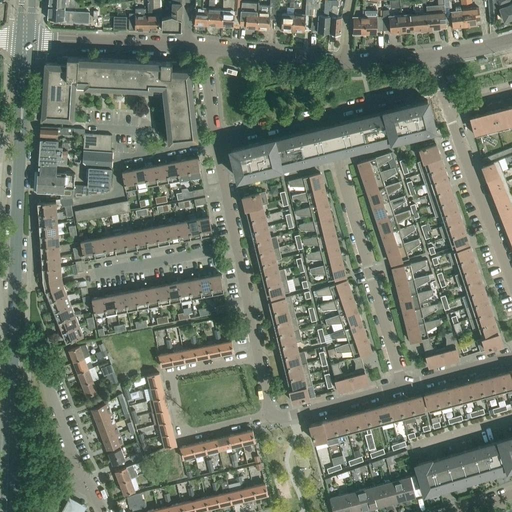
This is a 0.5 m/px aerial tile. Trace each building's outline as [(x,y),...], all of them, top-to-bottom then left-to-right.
[(158,29),(159,14),(159,8),(154,8),(153,0),(147,0),(148,7),(147,7),(147,8),(147,30),(158,29)] [(207,25),(208,7),(203,7),(203,0),(195,0),(194,24),(207,25)] [(221,26),(222,9),(215,8),(214,0),(209,0),(209,7),(208,7),(207,25),(221,26)] [(240,19),(240,9),(240,0),(234,0),(234,10),(222,9),(221,26),(233,27),(234,19),(240,19)] [(269,19),(275,19),(276,0),(270,0),(270,4),(258,4),(257,28),(269,29),(269,19)] [(329,33),(330,0),(325,0),(324,15),(318,15),(317,32),(329,33)] [(340,34),(342,17),(337,16),(338,0),(331,0),(330,0),(329,33),(340,34)] [(463,26),(462,9),(451,11),(450,7),(451,7),(450,0),(443,0),(444,4),(443,4),(444,14),(445,22),(451,22),(452,27),(463,26)] [(240,19),(239,25),(245,25),(245,27),(257,28),(258,4),(258,2),(247,1),(241,1),(240,9),(240,19)] [(181,30),(182,2),(172,2),(171,14),(162,17),(161,17),(161,30),(181,30)] [(511,17),(511,3),(499,8),(504,21),(511,17)] [(444,14),(443,4),(426,6),(427,12),(426,12),(428,30),(440,29),(440,28),(446,27),(445,22),(444,14)] [(48,5),(47,19),(65,20),(65,21),(89,23),(89,12),(64,11),(64,6),(48,5)] [(479,14),(478,7),(462,9),(463,26),(476,25),(475,15),(479,14)] [(147,30),(147,8),(135,8),(135,13),(128,12),(128,30),(147,30)] [(401,32),(400,14),(389,15),(388,9),(383,10),(383,17),(382,17),(383,30),(390,29),(390,33),(401,32)] [(365,17),(365,10),(362,10),(362,17),(353,17),(353,34),(364,34),(364,17),(365,17)] [(383,30),(382,17),(377,17),(377,10),(365,10),(365,17),(364,17),(364,34),(377,34),(377,30),(383,30)] [(292,30),(293,13),(282,12),(281,30),(292,30)] [(428,30),(426,12),(413,13),(414,31),(428,30)] [(305,31),(306,14),(293,13),(292,30),(305,31)] [(414,31),(413,13),(400,14),(401,32),(414,31)] [(126,30),(127,16),(114,16),(113,29),(126,30)] [(119,88),(120,59),(63,56),(62,63),(45,62),(41,118),(73,120),(75,90),(76,90),(77,86),(119,88)] [(198,139),(190,70),(190,69),(176,69),(176,62),(120,59),(119,88),(163,90),(169,142),(198,139)] [(433,136),(431,130),(434,129),(435,135),(436,135),(434,129),(427,100),(339,122),(340,125),(326,129),(319,131),(318,127),(231,149),(238,178),(238,180),(239,180),(238,177),(240,176),(242,183),(318,165),(335,160),(351,156),(433,136)] [(511,126),(511,105),(493,111),(498,130),(511,126)] [(498,130),(493,111),(471,117),(476,136),(498,130)] [(72,134),(72,130),(74,130),(74,128),(41,126),(40,136),(57,137),(58,133),(72,134)] [(111,151),(112,135),(84,133),(83,150),(111,151)] [(58,145),(58,140),(40,139),(39,151),(61,152),(61,153),(67,154),(68,142),(62,142),(62,146),(58,145)] [(440,155),(436,143),(433,144),(433,143),(430,144),(430,145),(419,149),(423,160),(440,155)] [(88,166),(111,167),(112,151),(111,151),(83,150),(82,161),(88,166)] [(483,162),(505,154),(503,150),(482,159),(483,162)] [(67,164),(67,154),(61,153),(61,152),(39,151),(39,163),(57,164),(61,164),(67,164)] [(378,166),(391,158),(390,152),(358,163),(363,178),(380,172),(380,171),(378,166)] [(443,165),(440,155),(423,160),(417,162),(421,173),(443,165)] [(201,175),(198,162),(200,162),(199,158),(198,158),(197,157),(186,159),(190,177),(201,175)] [(190,177),(186,159),(175,161),(179,179),(180,179),(181,181),(183,182),(188,181),(190,179),(189,177),(190,177)] [(502,170),(498,160),(482,166),(486,177),(502,170)] [(179,179),(175,161),(165,163),(168,181),(179,179)] [(56,172),(57,164),(39,163),(38,171),(36,192),(64,194),(64,188),(74,188),(75,173),(56,172)] [(168,181),(165,163),(154,165),(158,183),(168,181)] [(158,183),(154,165),(144,167),(147,185),(158,183)] [(447,176),(443,165),(421,173),(425,184),(447,176)] [(88,166),(87,185),(89,185),(88,195),(107,192),(107,187),(109,187),(111,167),(88,166)] [(147,185),(144,167),(133,169),(137,187),(147,185)] [(385,186),(383,180),(396,172),(394,167),(380,171),(380,172),(363,178),(368,192),(385,186)] [(137,187),(133,169),(122,171),(126,190),(137,187)] [(506,181),(502,170),(486,177),(490,187),(506,181)] [(324,188),(320,173),(288,180),(289,186),(305,186),(306,192),(324,188)] [(428,194),(450,187),(447,176),(425,184),(428,194)] [(388,195),(401,186),(399,181),(385,186),(368,192),(373,206),(390,200),(389,200),(388,195)] [(510,191),(506,181),(490,187),(495,197),(510,191)] [(454,198),(450,187),(428,194),(432,205),(454,198)] [(204,194),(203,188),(192,190),(193,196),(204,194)] [(327,202),(324,188),(306,192),(292,195),(293,200),(308,201),(310,206),(310,207),(327,202)] [(268,203),(265,191),(259,192),(248,195),(248,193),(244,194),(245,196),(242,196),(245,208),(262,204),(268,203)] [(511,201),(511,195),(510,191),(495,197),(499,207),(511,201)] [(392,209),(405,200),(404,195),(389,200),(390,200),(373,206),(377,220),(394,215),(394,214),(392,209)] [(62,206),(65,206),(66,211),(72,210),(71,204),(73,204),(72,197),(61,199),(62,206)] [(206,203),(205,197),(194,199),(195,205),(206,203)] [(457,209),(454,198),(432,205),(435,216),(441,214),(457,209)] [(124,212),(130,211),(128,200),(122,201),(124,212)] [(57,213),(56,201),(37,203),(38,214),(57,213)] [(124,212),(122,201),(116,202),(118,214),(124,212)] [(511,213),(511,201),(499,207),(503,217),(511,213)] [(118,214),(116,202),(110,204),(112,215),(118,214)] [(331,217),(327,202),(310,207),(310,206),(295,210),(296,215),(312,215),(313,221),(331,217)] [(112,215),(110,204),(104,205),(106,216),(112,215)] [(265,215),(262,204),(245,208),(248,219),(265,215)] [(106,216),(104,205),(98,206),(100,217),(106,216)] [(100,217),(98,206),(92,207),(95,218),(100,217)] [(95,218),(92,207),(86,208),(89,219),(95,218)] [(89,219),(86,208),(81,209),(83,220),(89,219)] [(83,220),(81,209),(74,210),(77,222),(83,220)] [(397,223),(410,215),(408,209),(394,214),(394,215),(377,220),(382,234),(399,229),(399,228),(397,223)] [(461,219),(457,209),(441,214),(444,225),(461,219)] [(57,223),(57,213),(38,214),(39,225),(57,223)] [(511,225),(511,213),(503,217),(507,228),(511,225)] [(267,226),(265,215),(248,219),(250,230),(267,226)] [(211,229),(209,216),(198,218),(201,236),(212,234),(212,233),(214,233),(213,229),(211,229)] [(334,232),(331,217),(313,221),(299,224),(300,230),(315,230),(317,235),(317,236),(334,232)] [(201,236),(198,218),(187,220),(191,239),(201,236)] [(465,230),(461,219),(444,225),(439,226),(442,238),(448,236),(465,230)] [(191,239),(187,220),(176,222),(180,241),(191,239)] [(180,241),(176,222),(166,224),(169,243),(180,241)] [(58,234),(57,223),(39,225),(39,236),(58,234)] [(169,243),(166,224),(155,226),(159,245),(169,243)] [(402,237),(415,229),(413,224),(399,228),(399,229),(382,234),(387,249),(404,243),(402,237)] [(159,245),(155,226),(144,228),(148,247),(159,245)] [(270,237),(267,226),(250,230),(253,241),(270,237)] [(148,247),(144,228),(134,230),(137,249),(148,247)] [(137,249),(134,230),(123,233),(127,251),(137,249)] [(468,242),(465,230),(448,236),(452,247),(468,242)] [(338,246),(334,232),(317,236),(317,235),(302,239),(304,244),(319,244),(320,250),(338,246)] [(127,251),(123,233),(113,235),(116,253),(127,251)] [(58,245),(58,234),(39,236),(40,246),(58,245)] [(116,253),(113,235),(102,237),(106,255),(116,253)] [(276,235),(270,237),(253,241),(256,252),(273,248),(278,246),(279,246),(276,235)] [(106,255),(102,237),(91,239),(95,257),(106,255)] [(420,243),(418,238),(404,243),(387,249),(392,263),(409,258),(407,252),(420,243)] [(95,257),(91,239),(80,241),(84,259),(95,257)] [(59,256),(58,245),(40,246),(41,257),(59,256)] [(473,257),(470,245),(447,253),(451,264),(457,262),(473,257)] [(281,258),(278,246),(273,248),(256,252),(258,263),(275,259),(281,258)] [(341,261),(338,246),(320,250),(306,254),(307,259),(323,259),(324,265),(341,261)] [(60,267),(59,256),(41,257),(42,268),(60,267)] [(477,267),(475,261),(473,257),(457,262),(460,273),(477,267)] [(261,274),(278,270),(275,259),(258,263),(261,274)] [(412,272),(426,265),(425,259),(393,267),(396,282),(414,278),(412,272)] [(84,271),(82,260),(75,261),(77,272),(84,271)] [(345,276),(341,261),(324,265),(309,268),(311,273),(326,274),(328,280),(345,276)] [(63,282),(62,279),(61,276),(61,277),(61,275),(60,275),(60,267),(42,268),(42,279),(44,287),(44,288),(45,288),(45,289),(63,285),(62,284),(63,284),(63,282)] [(481,278),(477,267),(460,273),(455,274),(458,286),(464,284),(481,278)] [(264,285),(287,280),(284,268),(278,270),(261,274),(264,285)] [(223,292),(221,278),(222,278),(222,274),(220,275),(220,273),(209,275),(212,294),(223,292)] [(416,287),(430,279),(428,274),(414,278),(396,282),(400,297),(417,293),(417,292),(416,287)] [(212,294),(209,275),(198,277),(202,296),(212,294)] [(202,296),(198,277),(188,279),(191,298),(202,296)] [(484,289),(481,278),(464,284),(467,294),(484,289)] [(191,298),(188,279),(177,282),(181,300),(191,298)] [(351,294),(346,280),(346,279),(315,290),(317,295),(332,294),(334,300),(351,294)] [(289,291),(287,280),(264,285),(267,297),(289,291)] [(181,300),(177,282),(166,284),(170,302),(181,300)] [(66,295),(64,289),(64,288),(63,286),(64,286),(63,284),(62,284),(63,285),(45,289),(45,288),(44,288),(45,292),(49,302),(66,295)] [(170,302),(166,284),(156,286),(159,304),(170,302)] [(159,304),(156,286),(145,288),(149,306),(159,304)] [(149,306),(145,288),(135,290),(138,308),(149,306)] [(419,301),(433,294),(432,289),(417,292),(417,293),(400,297),(403,312),(421,307),(419,301)] [(488,300),(484,289),(467,294),(462,296),(466,307),(488,300)] [(138,308),(135,290),(124,292),(128,310),(138,308)] [(128,310),(124,292),(113,294),(117,312),(128,310)] [(117,312),(113,294),(103,296),(106,315),(117,312)] [(356,308),(351,294),(334,300),(320,305),(322,310),(337,308),(339,314),(356,308)] [(70,305),(66,295),(49,302),(53,312),(70,305)] [(293,307),(290,295),(268,301),(270,312),(293,307)] [(106,315),(103,296),(92,298),(95,317),(106,315)] [(491,311),(488,300),(466,307),(469,318),(491,311)] [(423,316),(437,309),(435,303),(421,307),(403,312),(407,326),(424,322),(424,321),(423,316)] [(227,310),(226,304),(215,306),(216,312),(227,310)] [(75,315),(70,305),(53,312),(58,322),(75,315)] [(296,318),(293,307),(270,312),(273,323),(296,318)] [(361,323),(356,308),(339,314),(325,319),(327,324),(342,323),(344,328),(361,323)] [(495,322),(491,311),(469,318),(473,329),(478,327),(495,322)] [(79,325),(75,315),(58,322),(62,332),(79,325)] [(276,335),(299,329),(296,318),(273,323),(276,335)] [(427,330),(440,323),(439,318),(424,321),(424,322),(407,326),(411,341),(421,339),(428,336),(427,330)] [(460,328),(458,322),(453,323),(457,334),(462,333),(460,328)] [(498,332),(495,322),(478,327),(482,338),(498,332)] [(366,337),(361,323),(344,328),(330,333),(331,338),(347,337),(349,342),(349,343),(366,337)] [(83,335),(79,325),(62,332),(66,342),(83,335)] [(301,340),(299,329),(276,335),(279,346),(296,342),(301,340)] [(221,354),(216,330),(214,331),(217,343),(207,345),(209,357),(221,354)] [(233,352),(231,340),(222,342),(219,330),(216,330),(221,354),(233,352)] [(459,358),(455,344),(452,331),(443,333),(446,338),(446,346),(440,348),(444,362),(459,358)] [(502,344),(498,332),(482,338),(476,339),(480,351),(486,349),(496,346),(497,347),(500,346),(500,345),(502,344)] [(197,359),(192,335),(190,336),(192,348),(183,350),(185,361),(197,359)] [(209,357),(207,345),(198,347),(195,335),(192,335),(197,359),(209,357)] [(444,362),(440,348),(434,350),(430,342),(430,336),(428,336),(421,339),(429,366),(444,362)] [(371,351),(366,337),(349,343),(349,342),(335,347),(336,352),(352,351),(354,357),(361,355),(371,351)] [(185,361),(183,350),(174,352),(171,339),(168,340),(173,363),(185,361)] [(173,363),(168,340),(166,340),(168,352),(158,354),(160,366),(173,363)] [(298,353),(296,342),(279,346),(281,357),(298,353)] [(84,357),(80,345),(69,350),(73,361),(84,357)] [(108,354),(106,349),(101,350),(96,353),(98,358),(108,354)] [(304,351),(298,353),(281,357),(284,368),(307,362),(304,351)] [(361,355),(354,357),(352,357),(355,362),(355,371),(349,373),(353,386),(368,382),(364,369),(361,355)] [(93,366),(91,361),(87,363),(84,357),(73,361),(78,372),(93,366)] [(353,386),(349,373),(343,374),(339,366),(339,361),(331,364),(338,390),(353,386)] [(309,373),(307,362),(284,368),(287,379),(309,373)] [(98,378),(93,366),(78,372),(82,384),(93,379),(93,380),(98,378)] [(511,388),(511,370),(502,373),(507,390),(511,388)] [(118,381),(114,371),(110,373),(106,374),(109,380),(111,384),(118,381)] [(162,385),(159,372),(148,375),(151,388),(162,385)] [(312,384),(309,373),(287,379),(289,390),(312,384)] [(507,390),(502,373),(491,376),(495,393),(507,390)] [(495,393),(491,376),(480,379),(484,396),(495,393)] [(98,392),(93,380),(93,379),(82,384),(87,396),(98,392)] [(484,396),(480,379),(469,382),(473,399),(484,396)] [(473,399),(469,382),(457,385),(462,402),(473,399)] [(315,396),(312,384),(289,390),(292,401),(295,401),(295,402),(299,401),(298,400),(309,397),(315,396)] [(165,397),(162,385),(151,388),(152,393),(148,394),(150,400),(154,399),(165,397)] [(462,402),(457,385),(446,388),(451,405),(462,402)] [(451,405),(446,388),(435,391),(440,408),(451,405)] [(440,408),(435,391),(424,394),(429,411),(440,408)] [(126,406),(122,393),(118,394),(122,407),(126,406)] [(425,412),(421,395),(410,398),(414,414),(425,412)] [(168,409),(165,397),(154,399),(150,400),(152,412),(152,413),(168,409)] [(414,414),(410,398),(399,401),(403,417),(414,414)] [(403,417),(399,401),(388,404),(392,420),(403,417)] [(108,402),(91,408),(95,418),(111,412),(108,402)] [(392,420),(388,404),(376,407),(381,423),(392,420)] [(381,423),(376,407),(365,410),(370,426),(381,423)] [(170,421),(168,409),(152,413),(154,423),(159,422),(159,423),(170,421)] [(370,426),(365,410),(354,413),(359,429),(370,426)] [(115,422),(111,412),(95,418),(99,428),(115,422)] [(359,429),(354,413),(343,415),(348,432),(359,429)] [(348,432),(343,415),(332,418),(336,435),(348,432)] [(417,417),(406,420),(409,430),(420,427),(417,417)] [(336,435),(332,418),(321,421),(325,438),(327,445),(338,442),(336,435)] [(173,433),(170,421),(159,423),(162,436),(173,433)] [(325,438),(321,421),(310,424),(310,427),(309,427),(310,431),(311,430),(314,441),(325,438)] [(119,432),(115,422),(99,428),(103,438),(119,432)] [(256,447),(253,435),(252,429),(240,432),(244,450),(256,447)] [(123,443),(119,432),(103,438),(107,449),(123,443)] [(244,450),(240,432),(228,435),(233,454),(232,454),(230,454),(232,460),(237,459),(235,453),(238,452),(238,451),(244,450)] [(176,444),(173,433),(162,436),(165,447),(176,444)] [(233,454),(228,435),(216,438),(219,450),(226,448),(227,452),(232,451),(232,454),(233,454)] [(219,450),(216,438),(204,441),(207,453),(219,450)] [(424,493),(511,467),(511,440),(432,463),(431,460),(416,465),(424,493)] [(143,457),(137,441),(132,443),(136,453),(130,455),(132,460),(143,457)] [(207,453),(204,441),(192,444),(195,455),(207,453)] [(195,455),(192,444),(180,447),(183,458),(195,455)] [(121,447),(108,452),(113,464),(126,459),(121,447)] [(396,458),(408,454),(406,450),(394,454),(395,459),(396,458)] [(148,471),(144,460),(140,461),(144,473),(149,472),(149,471),(148,471)] [(137,475),(137,473),(136,470),(135,469),(133,464),(115,470),(120,482),(131,478),(137,475)] [(256,497),(253,485),(244,488),(241,475),(238,476),(241,488),(244,500),(256,497)] [(420,491),(415,475),(410,476),(401,478),(407,504),(411,503),(409,497),(415,496),(414,493),(420,491)] [(131,478),(120,482),(124,494),(135,490),(135,489),(139,488),(135,476),(131,478)] [(241,488),(238,476),(236,476),(238,489),(229,491),(232,503),(244,500),(241,488)] [(407,504),(401,478),(391,481),(397,501),(403,499),(404,505),(407,504)] [(229,491),(227,481),(221,482),(224,492),(219,493),(217,481),(214,482),(217,494),(220,505),(232,503),(229,491)] [(397,501),(391,481),(383,483),(390,509),(393,508),(391,502),(397,501)] [(217,494),(214,482),(212,482),(215,494),(205,496),(208,508),(220,505),(217,494)] [(268,494),(265,483),(253,485),(256,497),(268,494)] [(390,509),(383,483),(374,485),(379,505),(385,504),(386,510),(390,509)] [(379,505),(374,485),(365,488),(371,511),(374,511),(373,507),(379,505)] [(193,499),(190,487),(188,488),(191,500),(181,502),(183,511),(191,511),(196,511),(193,499)] [(208,508),(205,496),(196,498),(193,487),(190,487),(193,499),(196,511),(208,508)] [(371,511),(365,488),(356,490),(361,510),(367,509),(367,511),(371,511)] [(361,510),(356,490),(347,493),(352,511),(355,511),(356,511),(361,510)] [(183,511),(181,502),(172,504),(169,492),(166,493),(171,511),(183,511)] [(68,493),(57,511),(80,511),(85,502),(68,493)] [(171,511),(166,493),(164,493),(166,502),(167,505),(158,508),(158,511),(171,511)] [(352,511),(347,493),(338,495),(342,511),(352,511)] [(342,511),(338,495),(329,497),(333,511),(342,511)] [(144,511),(142,505),(146,504),(145,498),(140,499),(141,504),(132,506),(132,511),(146,511),(144,511)]
